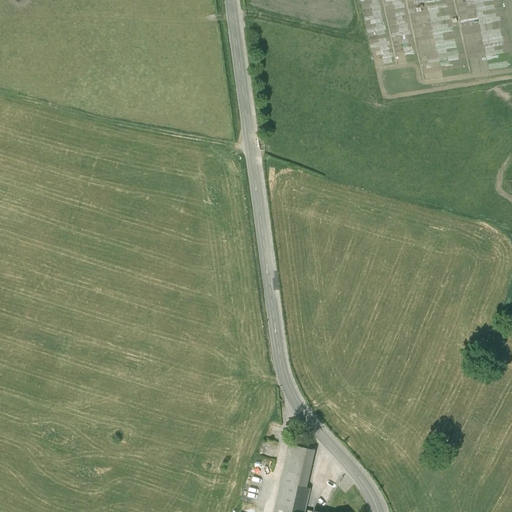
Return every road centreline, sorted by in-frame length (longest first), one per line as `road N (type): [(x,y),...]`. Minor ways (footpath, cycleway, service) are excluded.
road 1 (tertiary): [(229,0),(286,387),(377,511)]
road 2 (track): [(231,12),(345,36),(360,22),(355,0)]
